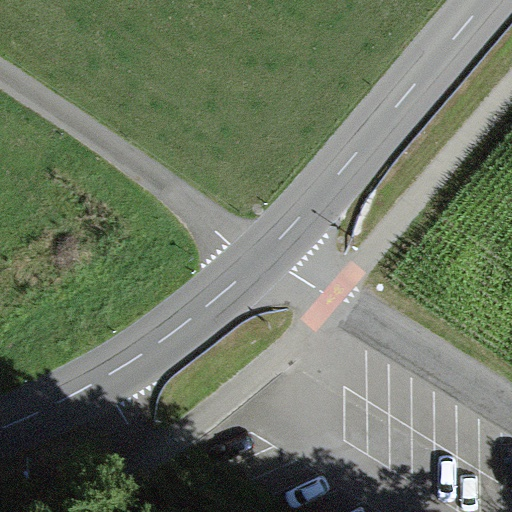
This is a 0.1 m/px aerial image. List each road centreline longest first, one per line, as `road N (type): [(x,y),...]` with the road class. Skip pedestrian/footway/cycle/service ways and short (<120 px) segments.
road 1 (tertiary): [(0,431),(173,333),(265,260),(487,0)]
road 2 (track): [(511,410),(265,260),(0,75)]
road 3 (track): [(511,73),(189,458),(134,511)]
